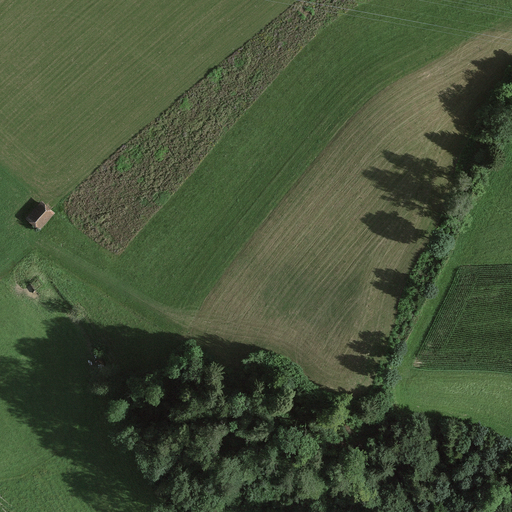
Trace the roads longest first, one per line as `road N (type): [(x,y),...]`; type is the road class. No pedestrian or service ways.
road 1 (track): [(511,10),(370,93),(204,296)]
road 2 (track): [(36,262),(87,339),(159,488),(180,511)]
